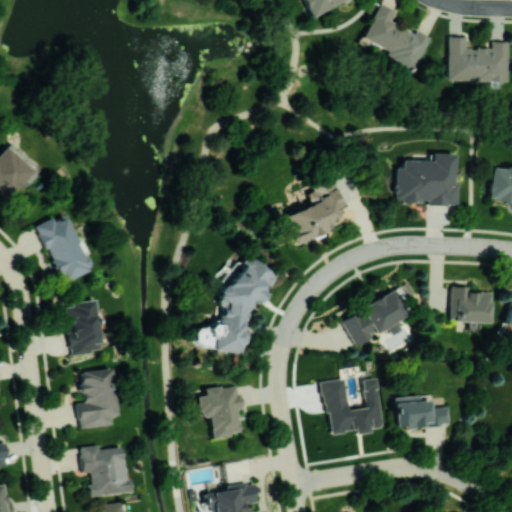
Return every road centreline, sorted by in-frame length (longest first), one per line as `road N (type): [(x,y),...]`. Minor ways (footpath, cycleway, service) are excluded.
road 1 (residential): [(49,507),(23,307),(0,253)]
road 2 (residential): [(294,483),(421,467),(464,480),(501,511)]
